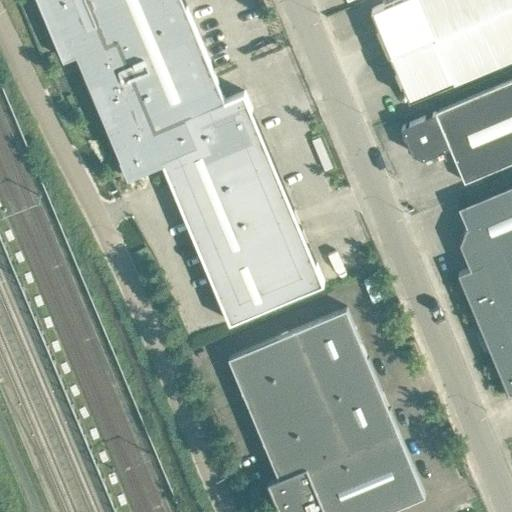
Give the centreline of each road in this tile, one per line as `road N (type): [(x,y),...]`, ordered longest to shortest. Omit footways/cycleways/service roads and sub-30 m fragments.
road 1 (unclassified): [(511,507),(298,0)]
road 2 (unclassified): [(226,511),(134,290),(0,20)]
